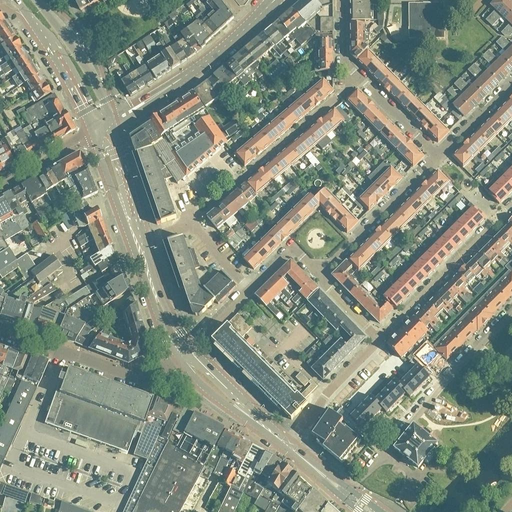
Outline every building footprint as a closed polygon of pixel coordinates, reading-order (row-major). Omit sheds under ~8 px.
[(108,0),(77,0),(75,1),(80,10),(89,5),(90,5),(98,0),(101,0),(104,3),(108,0)] [(233,16),(219,0),(209,0),(207,3),(212,9),(211,11),(212,12),(214,11),(226,25),(234,18),(233,16)] [(321,7),(315,0),(302,0),(301,2),(312,15),(321,7)] [(371,21),(370,7),(376,7),(375,0),(350,0),(350,21),(371,21)] [(488,24),(510,1),(508,0),(496,0),(492,5),(496,10),(485,21),(488,24)] [(506,19),(511,13),(511,3),(510,1),(488,24),(492,27),(503,16),(506,19)] [(312,15),(301,2),(293,9),(291,10),(304,22),(312,15)] [(409,38),(444,38),(444,3),(408,3),(409,38)] [(304,22),(291,10),(285,15),(308,40),(315,34),(310,29),(306,32),(305,31),(301,27),(305,23),(304,22)] [(226,25),(214,11),(212,12),(209,15),(207,13),(205,14),(203,11),(201,13),(202,14),(206,18),(219,31),(221,29),(226,25)] [(219,31),(206,18),(202,14),(201,13),(197,17),(195,18),(200,23),(198,25),(211,39),(219,31)] [(504,36),(511,27),(511,13),(506,19),(511,23),(501,33),(504,36)] [(308,40),(285,15),(279,21),(296,39),(302,45),(308,40)] [(333,32),(333,18),(320,18),(320,32),(333,32)] [(0,34),(9,29),(3,19),(0,21),(0,34)] [(167,28),(174,24),(171,19),(164,23),(167,28)] [(296,39),(279,21),(272,26),(282,38),(284,40),(285,41),(289,45),(296,39)] [(211,39),(198,25),(196,23),(192,26),(188,22),(184,25),(202,49),(205,47),(205,44),(210,39),(211,39)] [(364,30),(364,24),(350,24),(350,34),(368,34),(368,30),(364,30)] [(202,49),(184,25),(177,29),(181,34),(195,54),(202,49)] [(284,40),(282,38),(272,26),(264,33),(282,55),(283,55),(286,59),(289,56),(286,52),(287,51),(281,44),(285,41),(284,40)] [(0,44),(1,46),(16,37),(15,37),(9,29),(0,34),(0,44)] [(282,55),(264,33),(258,38),(269,51),(272,48),(280,57),(282,55)] [(391,44),(387,40),(387,39),(384,33),(379,38),(388,46),(391,44)] [(195,54),(181,34),(174,39),(177,44),(177,45),(187,60),(195,54)] [(369,49),(364,44),(369,41),(369,34),(368,34),(350,34),(350,55),(356,61),(367,50),(369,49)] [(154,43),(149,36),(142,41),(146,48),(154,43)] [(332,51),(332,41),(332,36),(315,36),(315,51),(332,51)] [(21,47),(21,46),(16,37),(1,46),(7,55),(21,47)] [(511,46),(502,37),(500,39),(511,51),(511,46)] [(269,51),(258,38),(251,44),(262,57),(269,51)] [(511,51),(500,39),(496,43),(506,54),(503,57),(511,66),(511,51)] [(187,60),(177,45),(173,47),(168,40),(165,42),(163,40),(163,41),(180,65),(187,60)] [(180,65),(163,41),(156,45),(159,50),(162,55),(172,69),(179,65),(180,65)] [(136,44),(140,51),(145,48),(141,42),(136,44)] [(262,57),(251,44),(245,49),(256,62),(262,57)] [(0,68),(2,71),(27,56),(21,47),(7,55),(10,60),(0,66),(0,68)] [(256,62),(245,49),(239,54),(255,74),(255,73),(259,78),(262,75),(256,69),(260,66),(256,62)] [(365,69),(376,58),(367,50),(356,61),(365,69)] [(332,62),(332,51),(315,51),(315,57),(314,57),(314,61),(332,62)] [(511,69),(511,66),(503,57),(499,61),(488,51),(486,53),(507,75),(511,69)] [(507,75),(486,53),(482,57),(492,67),(489,71),(499,82),(507,75)] [(255,74),(239,54),(233,60),(248,78),(251,75),(252,76),(254,74),(255,74)] [(172,69),(162,55),(154,60),(164,75),(172,70),(172,69)] [(33,65),(27,56),(2,71),(4,75),(12,70),(15,76),(19,73),(19,74),(33,65)] [(154,81),(144,65),(139,56),(136,59),(141,67),(143,68),(138,72),(136,70),(146,86),(154,81)] [(285,61),(296,75),(302,69),(297,63),(295,65),(290,58),(285,61)] [(373,77),(384,67),(376,58),(365,69),(373,77)] [(164,75),(154,60),(146,65),(156,80),(164,75)] [(248,78),(233,60),(226,65),(240,82),(243,87),(247,84),(244,81),(248,78)] [(273,69),(279,64),(277,61),(270,66),(273,69)] [(332,71),(332,62),(314,61),(314,65),(315,65),(315,71),(332,71)] [(438,65),(433,61),(429,65),(433,70),(438,65)] [(284,69),(287,67),(282,62),(280,64),(279,64),(273,69),(267,74),(272,80),(284,69)] [(499,82),(489,71),(485,75),(474,64),(471,67),(492,89),(499,82)] [(39,74),(33,65),(19,74),(24,83),(39,74)] [(146,86),(136,70),(130,73),(129,71),(130,71),(126,65),(123,66),(130,77),(138,91),(146,86)] [(240,82),(226,65),(220,71),(234,87),(240,82)] [(381,86),(392,75),(384,67),(373,77),(381,86)] [(492,89),(471,67),(467,71),(478,81),(475,85),(485,96),(492,89)] [(138,91),(130,77),(126,79),(122,71),(117,74),(130,96),(138,91)] [(238,101),(242,98),(238,92),(234,87),(220,71),(207,81),(206,82),(218,98),(219,99),(225,106),(226,107),(226,106),(224,104),(227,102),(223,99),(228,95),(227,93),(230,91),(238,101)] [(44,83),(39,74),(24,83),(30,92),(45,83),(44,83)] [(389,94),(400,83),(392,75),(381,86),(383,88),(389,94)] [(485,96),(475,85),(471,89),(460,78),(457,81),(478,103),(485,96)] [(333,91),(329,86),(323,79),(314,87),(324,99),(333,91)] [(464,95),(461,98),(461,99),(471,110),(478,103),(457,81),(454,85),(464,95)] [(218,98),(206,82),(194,92),(206,108),(215,100),(218,98)] [(51,93),(49,89),(45,83),(30,92),(36,102),(51,93)] [(397,102),(408,91),(400,83),(389,94),(397,102)] [(324,99),(314,87),(305,95),(315,106),(321,102),(324,99)] [(461,99),(461,98),(450,88),(447,91),(453,98),(449,102),(450,102),(453,106),(454,107),(464,116),(464,117),(471,110),(461,99)] [(249,98),(251,96),(246,91),(244,93),(241,90),(238,92),(242,98),(247,104),(251,100),(249,98)] [(355,109),(366,98),(360,92),(357,90),(346,101),(355,109)] [(405,110),(416,99),(408,91),(397,102),(405,110)] [(181,100),(178,102),(192,122),(195,126),(201,121),(209,116),(192,92),(181,100)] [(278,98),(273,92),(266,97),(271,104),(274,101),(278,98)] [(448,100),(443,96),(440,93),(437,96),(437,95),(434,98),(442,106),(448,100)] [(65,112),(64,111),(57,99),(54,94),(25,111),(27,113),(35,108),(44,122),(44,124),(65,112)] [(315,106),(305,95),(297,102),(306,114),(315,106),(315,107),(315,106)] [(368,101),(366,98),(355,109),(363,117),(374,106),(368,101)] [(413,118),(424,107),(416,99),(405,110),(413,118)] [(511,120),(511,118),(511,104),(508,101),(500,109),(511,120)] [(169,107),(157,115),(171,136),(173,135),(176,133),(192,122),(178,102),(169,107)] [(306,114),(297,102),(288,109),(298,121),(306,114)] [(421,126),(432,115),(428,111),(432,107),(428,104),(424,107),(413,118),(421,125),(421,126)] [(343,120),(347,117),(347,116),(338,106),(334,109),(325,116),(335,129),(344,121),(343,120)] [(374,107),(374,106),(363,117),(371,126),(382,115),(374,107)] [(260,107),(255,112),(258,115),(263,110),(260,107)] [(464,116),(454,107),(451,110),(461,119),(464,116)] [(26,112),(24,108),(16,112),(18,116),(26,112)] [(54,141),(44,124),(44,122),(35,108),(27,113),(22,115),(25,121),(29,126),(33,133),(34,134),(42,148),(54,141)] [(298,121),(288,109),(279,117),(289,128),(298,121)] [(511,120),(500,109),(492,117),(503,128),(511,120)] [(75,130),(70,120),(65,111),(64,111),(65,112),(44,124),(54,141),(64,136),(75,130)] [(157,115),(149,120),(151,123),(152,125),(158,135),(162,141),(166,138),(172,146),(177,142),(173,135),(171,136),(157,115)] [(379,134),(390,123),(382,115),(371,126),(379,134)] [(430,134),(440,123),(432,115),(421,126),(427,132),(430,134)] [(209,116),(201,121),(216,142),(220,146),(220,147),(225,144),(226,143),(227,142),(227,141),(225,138),(216,126),(209,116)] [(335,129),(325,116),(316,124),(326,136),(335,129)] [(289,128),(279,117),(270,124),(280,136),(289,128)] [(503,128),(492,117),(484,125),(495,136),(503,128)] [(201,121),(195,126),(199,133),(200,132),(214,153),(216,151),(220,147),(220,146),(216,142),(201,121)] [(224,128),(224,130),(228,135),(229,137),(240,129),(235,121),(224,128)] [(151,123),(140,130),(152,149),(158,159),(173,177),(178,184),(178,183),(183,179),(194,169),(189,164),(178,147),(180,145),(177,142),(172,146),(166,138),(162,141),(158,135),(152,125),(151,123)] [(221,123),(216,126),(225,138),(228,135),(224,130),(224,128),(221,123)] [(379,134),(388,142),(399,131),(390,123),(379,134)] [(438,142),(448,133),(449,132),(448,131),(440,123),(430,134),(438,142)] [(280,136),(270,124),(261,132),(271,143),(280,136)] [(326,136),(316,124),(307,131),(317,143),(323,150),(331,142),(326,136)] [(495,136),(484,125),(476,132),(487,143),(495,136)] [(42,148),(34,134),(33,133),(29,126),(22,130),(35,152),(42,148)] [(35,152),(22,130),(20,127),(13,131),(28,156),(35,152)] [(28,156),(13,131),(13,130),(6,135),(8,138),(10,142),(20,161),(21,161),(28,156)] [(140,130),(130,137),(135,153),(132,154),(137,168),(153,215),(157,225),(176,218),(163,180),(171,178),(158,159),(152,149),(140,130)] [(317,143),(307,131),(298,139),(309,151),(317,143)] [(396,151),(407,140),(399,131),(388,142),(396,151)] [(199,133),(192,137),(203,153),(207,158),(209,157),(212,154),(214,153),(200,132),(199,133)] [(271,143),(261,132),(253,139),(262,151),(271,143)] [(479,151),(487,143),(476,132),(468,140),(479,151)] [(192,137),(185,142),(199,163),(200,164),(203,162),(206,159),(207,158),(203,153),(192,137)] [(20,161),(10,142),(8,138),(0,141),(14,165),(20,161)] [(257,156),(263,151),(262,151),(253,139),(244,147),(254,158),(257,156)] [(309,151),(298,139),(290,146),(300,158),(309,151)] [(14,165),(0,141),(0,140),(0,171),(4,169),(14,165)] [(404,159),(415,148),(413,145),(407,140),(396,151),(404,159)] [(468,140),(463,146),(460,148),(471,159),(479,151),(468,140)] [(180,145),(178,147),(189,164),(194,169),(197,167),(200,164),(199,163),(185,142),(180,145)] [(379,150),(376,147),(376,146),(372,142),(369,145),(374,149),(373,150),(376,153),(379,150)] [(300,158),(290,146),(281,154),(291,166),(300,158)] [(254,158),(244,147),(235,154),(245,166),(254,158)] [(413,168),(424,157),(415,148),(404,159),(413,168)] [(471,159),(460,148),(452,156),(463,167),(471,159)] [(87,168),(79,152),(65,160),(73,175),(87,168)] [(291,166),(281,154),(272,161),(282,173),(291,166)] [(73,175),(65,160),(57,164),(65,179),(70,176),(73,175)] [(272,161),(264,168),(263,168),(273,181),(282,173),(272,161)] [(398,174),(393,170),(388,166),(384,162),(376,170),(394,187),(394,186),(402,178),(398,174)] [(322,168),(318,163),(314,167),(317,172),(322,168)] [(65,179),(57,164),(50,169),(59,184),(60,183),(65,193),(66,192),(75,187),(70,176),(65,179)] [(477,175),(482,170),(479,166),(473,172),(477,175)] [(97,193),(94,187),(87,168),(73,175),(70,176),(75,187),(77,188),(81,195),(83,200),(85,198),(97,193)] [(273,181),(263,168),(257,173),(257,174),(254,176),(264,188),(273,181)] [(336,177),(341,172),(339,168),(330,177),(333,180),(336,177)] [(59,184),(50,169),(43,173),(52,188),(55,186),(60,196),(65,193),(60,183),(59,184)] [(376,170),(368,178),(374,184),(385,195),(388,192),(394,187),(376,170)] [(402,178),(406,174),(402,170),(400,172),(398,174),(402,178)] [(511,171),(511,170),(503,178),(511,186),(511,171)] [(448,181),(438,171),(430,179),(440,190),(448,183),(449,182),(448,181)] [(52,188),(43,173),(36,177),(51,202),(54,200),(51,195),(54,193),(52,188)] [(493,182),(507,196),(511,190),(511,186),(503,178),(499,173),(492,181),(493,182)] [(264,188),(254,176),(246,183),(256,195),(264,188)] [(51,202),(36,177),(21,186),(29,199),(30,202),(35,210),(37,214),(41,219),(41,220),(49,216),(44,208),(51,204),(51,202)] [(430,179),(427,182),(426,182),(421,187),(432,198),(440,190),(430,179)] [(288,189),(292,185),(290,182),(281,190),(284,193),(286,191),(288,189)] [(499,204),(507,196),(493,182),(486,190),(489,193),(488,193),(499,204)] [(256,195),(246,183),(238,190),(249,203),(256,197),(256,196),(256,195)] [(385,195),(374,184),(366,192),(377,203),(383,198),(382,198),(385,195)] [(30,202),(29,199),(21,186),(10,192),(18,206),(18,205),(24,215),(28,213),(24,207),(22,208),(21,207),(30,202)] [(352,195),(348,190),(344,186),(335,195),(338,198),(341,195),(343,197),(346,195),(349,197),(352,195)] [(83,200),(81,195),(77,188),(75,187),(66,192),(80,216),(90,210),(89,208),(83,200)] [(432,198),(421,187),(413,195),(424,206),(432,198)] [(325,189),(314,199),(319,205),(322,208),(333,197),(325,189)] [(249,203),(238,190),(230,197),(241,209),(249,203)] [(275,200),(284,193),(281,190),(272,197),(275,200)] [(47,230),(41,220),(41,219),(32,225),(30,226),(24,215),(18,205),(18,206),(10,192),(2,197),(10,213),(13,217),(22,231),(27,228),(30,232),(34,229),(41,241),(50,235),(47,230)] [(377,203),(366,192),(358,200),(360,202),(365,207),(369,211),(377,203)] [(309,194),(300,202),(311,213),(319,205),(314,199),(309,194)] [(424,206),(413,195),(405,203),(416,214),(424,206)] [(0,233),(10,249),(9,249),(14,254),(19,251),(12,237),(21,232),(14,220),(13,217),(10,213),(2,197),(0,198),(0,233)] [(241,209),(230,197),(223,203),(233,216),(238,212),(240,215),(239,215),(241,217),(242,216),(242,217),(245,214),(241,209)] [(330,216),(341,205),(333,197),(322,208),(325,211),(330,216)] [(311,213),(300,202),(292,210),(303,221),(311,213)] [(237,220),(233,216),(223,203),(215,210),(225,222),(229,227),(237,220)] [(416,214),(405,203),(397,211),(408,223),(416,214)] [(336,222),(338,224),(350,213),(341,205),(330,216),(336,222)] [(485,218),(474,207),(466,215),(477,226),(485,218)] [(98,215),(96,209),(91,212),(90,210),(80,216),(79,216),(84,228),(87,227),(100,219),(98,215)] [(84,228),(79,216),(78,214),(76,215),(73,210),(66,214),(73,227),(75,226),(76,228),(77,228),(84,228)] [(225,222),(215,210),(207,217),(217,229),(225,222)] [(303,221),(292,210),(284,218),(295,229),(303,221)] [(400,231),(408,223),(397,211),(389,220),(400,231)] [(358,222),(354,217),(350,213),(338,224),(347,233),(358,222)] [(28,219),(32,225),(41,219),(37,214),(28,219)] [(73,227),(66,214),(60,218),(67,230),(73,227)] [(253,219),(256,222),(258,225),(262,221),(259,218),(256,215),(253,219)] [(477,226),(466,215),(465,216),(459,222),(470,233),(477,226)] [(295,229),(284,218),(276,226),(287,237),(295,229)] [(85,240),(104,228),(100,219),(87,227),(89,232),(83,236),(77,239),(79,243),(85,240)] [(400,231),(389,220),(381,227),(380,228),(391,239),(394,236),(400,231)] [(470,233),(459,222),(457,224),(451,230),(462,241),(470,233)] [(511,226),(510,224),(502,231),(511,240),(511,226)] [(235,233),(239,230),(241,228),(239,225),(233,230),(235,233)] [(287,237),(276,226),(268,234),(278,245),(287,237)] [(94,245),(107,237),(104,228),(85,240),(79,243),(80,247),(87,244),(92,240),(94,245)] [(385,245),(391,239),(380,228),(375,233),(372,236),(383,247),(385,245)] [(224,237),(227,241),(234,234),(231,230),(224,237)] [(246,237),(239,230),(235,233),(235,234),(241,242),(246,237)] [(462,241),(451,230),(448,233),(444,237),(455,249),(462,241)] [(511,240),(502,231),(494,239),(506,249),(510,245),(511,246),(511,240)] [(10,249),(0,233),(0,254),(9,249),(10,249)] [(241,242),(235,234),(234,234),(227,241),(226,241),(234,249),(241,243),(241,242)] [(278,245),(268,234),(259,242),(270,253),(278,245)] [(201,289),(194,269),(200,267),(193,249),(188,251),(183,236),(163,243),(179,291),(184,289),(193,315),(199,316),(215,301),(218,304),(236,287),(222,272),(203,290),(201,289)] [(383,247),(372,236),(364,244),(375,255),(383,247)] [(401,243),(398,239),(394,236),(391,239),(399,246),(401,249),(404,246),(401,243)] [(92,257),(110,246),(111,245),(107,237),(94,245),(96,250),(91,253),(92,257)] [(436,245),(447,256),(455,249),(444,237),(436,245)] [(506,249),(494,239),(488,246),(502,260),(505,257),(502,254),(506,249)] [(259,242),(251,250),(262,261),(270,253),(259,242)] [(375,255),(364,244),(356,252),(367,263),(375,255)] [(447,256),(436,245),(432,249),(429,252),(440,264),(447,256)] [(96,266),(114,255),(110,246),(92,257),(89,259),(92,264),(79,271),(82,275),(91,269),(96,266)] [(393,257),(397,254),(401,249),(399,246),(391,254),(393,257)] [(502,260),(488,246),(480,253),(491,264),(496,259),(504,267),(506,264),(505,263),(503,261),(502,260)] [(0,272),(18,260),(14,254),(9,249),(0,254),(0,272)] [(262,261),(251,250),(243,259),(254,270),(262,261)] [(367,263),(356,252),(348,260),(359,271),(367,263)] [(440,264),(429,252),(424,257),(421,260),(432,271),(440,264)] [(491,264),(480,253),(473,260),(488,275),(492,279),(495,276),(487,268),(491,264)] [(30,272),(36,268),(27,254),(18,260),(0,272),(0,276),(2,279),(17,268),(27,282),(34,276),(30,272)] [(101,273),(105,271),(117,263),(114,255),(96,266),(91,270),(93,273),(98,270),(100,273),(101,272),(101,273)] [(47,277),(60,267),(51,256),(36,268),(30,272),(34,276),(39,283),(47,277)] [(417,264),(414,268),(425,279),(432,271),(421,260),(417,264)] [(488,275),(473,260),(466,267),(476,277),(477,279),(481,274),(485,278),(488,275)] [(299,271),(290,261),(277,274),(283,279),(287,275),(291,279),(299,271)] [(333,277),(341,286),(349,278),(350,279),(353,277),(351,275),(354,273),(350,269),(352,268),(346,262),(334,274),(333,277)] [(124,277),(118,264),(118,265),(109,270),(113,277),(110,279),(112,283),(123,277),(124,277)] [(476,277),(466,267),(465,266),(458,273),(463,278),(462,279),(468,285),(476,277)] [(425,279),(414,268),(410,271),(406,275),(417,286),(425,279)] [(96,292),(112,283),(110,279),(105,271),(101,273),(103,276),(85,287),(90,295),(96,292)] [(309,280),(299,271),(291,279),(300,288),(309,280)] [(373,277),(377,273),(374,271),(367,277),(370,280),(373,277)] [(511,274),(509,271),(508,271),(501,279),(511,290),(511,274)] [(463,278),(458,273),(450,281),(470,301),(473,298),(464,289),(468,285),(462,279),(463,278)] [(288,285),(283,279),(277,274),(270,281),(289,300),(292,297),(284,289),(288,285)] [(417,286),(406,275),(402,279),(399,283),(410,294),(417,286)] [(96,292),(105,306),(129,289),(123,277),(112,283),(96,292)] [(357,284),(354,281),(356,280),(353,277),(350,279),(349,278),(341,286),(351,295),(359,287),(357,285),(357,284)] [(511,293),(511,290),(501,279),(493,286),(506,299),(511,293)] [(318,289),(309,280),(300,288),(296,292),(298,294),(291,300),(295,304),(302,296),(307,300),(318,289)] [(289,300),(270,281),(262,289),(273,299),(277,295),(287,306),(291,302),(289,300)] [(470,301),(450,281),(448,283),(443,288),(454,299),(458,295),(465,301),(460,306),(463,308),(470,301)] [(410,294),(399,283),(398,283),(391,290),(402,301),(410,294)] [(33,303),(53,292),(47,285),(26,300),(24,301),(25,301),(19,323),(26,326),(32,308),(33,303)] [(506,299),(493,286),(486,294),(499,307),(506,299)] [(43,331),(56,336),(67,310),(78,303),(89,296),(90,295),(85,287),(66,299),(64,296),(52,303),(41,311),(40,310),(39,316),(46,318),(43,331)] [(364,291),(362,292),(359,288),(360,288),(359,287),(351,295),(360,305),(369,297),(366,295),(367,294),(364,291)] [(454,299),(443,288),(435,296),(450,310),(453,307),(450,304),(454,299)] [(273,299),(262,289),(255,296),(265,307),(266,306),(279,320),(283,317),(269,303),(273,299)] [(60,290),(53,294),(56,299),(63,295),(60,290)] [(402,301),(391,290),(383,298),(394,309),(402,301)] [(315,309),(326,298),(319,291),(308,302),(315,309)] [(0,311),(4,299),(4,298),(8,294),(7,293),(3,296),(2,294),(0,295),(0,311)] [(499,307),(486,294),(478,301),(491,314),(499,307)] [(126,309),(134,302),(132,295),(131,295),(121,304),(126,309)] [(89,296),(78,303),(67,310),(56,336),(74,343),(85,325),(88,323),(100,314),(89,296)] [(450,310),(435,296),(428,303),(440,314),(444,310),(447,312),(450,310)] [(378,308),(374,303),(375,302),(372,299),(371,299),(369,297),(360,305),(371,315),(378,308)] [(0,317),(19,323),(25,301),(24,301),(26,300),(19,298),(17,303),(4,299),(0,311),(0,317)] [(322,316),(333,305),(326,298),(315,309),(322,316)] [(491,314),(478,301),(471,309),(485,323),(492,315),(491,314)] [(124,320),(139,315),(135,303),(117,319),(119,322),(122,319),(122,318),(123,317),(124,320)] [(440,314),(428,303),(421,310),(441,330),(444,327),(436,318),(440,314)] [(329,323),(340,312),(333,305),(322,316),(329,323)] [(379,324),(392,311),(386,305),(381,311),(378,308),(371,315),(379,324)] [(109,313),(113,318),(122,311),(118,306),(109,313)] [(32,308),(26,326),(35,328),(39,316),(40,310),(32,308)] [(485,323),(471,309),(463,316),(477,330),(485,323)] [(441,330),(421,310),(414,317),(425,329),(430,324),(438,333),(441,330)] [(333,328),(336,331),(339,328),(348,320),(340,312),(329,323),(333,328)] [(295,396),(266,367),(239,340),(251,328),(238,314),(211,340),(216,344),(214,346),(280,412),(282,411),(290,419),(291,418),(292,419),(307,404),(304,400),(317,386),(311,380),(309,382),(300,373),(295,378),(304,387),(308,383),(311,385),(300,396),(297,394),(295,396)] [(142,326),(139,315),(124,320),(125,323),(123,324),(125,332),(127,331),(142,326)] [(43,331),(46,318),(39,316),(35,328),(36,328),(43,331)] [(477,330),(463,316),(456,324),(468,337),(476,329),(477,330)] [(414,345),(428,332),(425,329),(414,317),(406,325),(406,326),(400,331),(414,345)] [(357,329),(348,320),(339,328),(336,331),(337,332),(338,331),(340,332),(343,329),(349,335),(350,337),(357,329)] [(81,346),(91,331),(94,329),(88,323),(85,325),(74,343),(81,346)] [(328,333),(333,328),(329,323),(324,328),(328,333)] [(468,337),(456,324),(448,331),(461,344),(468,337)] [(88,349),(95,339),(99,335),(103,331),(98,325),(94,329),(91,331),(81,346),(88,349)] [(145,338),(142,326),(127,331),(128,335),(126,335),(128,342),(129,344),(145,338)] [(314,333),(319,339),(324,335),(318,329),(314,333)] [(366,338),(357,329),(350,337),(349,335),(342,342),(346,346),(346,347),(351,352),(366,338)] [(102,354),(108,338),(110,333),(104,330),(103,331),(99,335),(95,339),(88,349),(102,354)] [(400,331),(387,345),(401,359),(414,345),(400,331)] [(461,344),(448,331),(440,339),(454,352),(461,344)] [(135,360),(126,344),(124,340),(120,337),(118,342),(119,343),(113,358),(127,364),(135,360)] [(113,358),(119,343),(118,342),(108,338),(102,354),(113,358)] [(135,360),(141,356),(146,341),(145,338),(129,344),(126,344),(135,360)] [(454,352),(440,339),(433,346),(446,360),(448,358),(454,352)] [(342,342),(341,340),(333,348),(344,359),(351,352),(346,347),(346,346),(342,342)] [(427,344),(418,354),(425,361),(423,364),(426,367),(438,355),(427,344)] [(0,371),(1,369),(8,349),(0,346),(0,371)] [(308,358),(314,352),(310,348),(304,354),(308,358)] [(337,366),(344,359),(333,348),(326,355),(337,366)] [(0,385),(4,377),(8,378),(19,352),(8,349),(1,369),(0,371),(0,385)] [(24,374),(31,356),(19,352),(8,378),(1,395),(2,395),(0,399),(0,404),(4,406),(16,379),(21,381),(24,374)] [(311,359),(306,363),(323,380),(337,366),(326,355),(317,365),(311,359)] [(0,427),(0,456),(4,458),(40,381),(48,361),(31,356),(24,374),(21,381),(0,427)] [(399,385),(398,385),(406,393),(410,398),(430,377),(418,365),(399,385)] [(144,423),(153,399),(145,396),(91,377),(69,369),(67,368),(67,369),(66,371),(63,373),(61,372),(57,381),(59,382),(44,424),(67,432),(69,433),(86,439),(88,439),(89,440),(90,440),(108,446),(108,447),(110,447),(123,452),(127,453),(135,432),(140,434),(144,423)] [(375,400),(383,408),(382,409),(383,410),(386,413),(405,394),(406,393),(398,385),(399,385),(395,380),(375,400)] [(371,396),(351,416),(363,428),(382,409),(383,408),(375,400),(371,396)] [(158,437),(174,406),(153,399),(144,423),(140,434),(133,455),(147,460),(148,458),(159,437),(158,437)] [(172,432),(183,410),(174,406),(158,437),(159,437),(167,441),(172,432)] [(339,426),(343,421),(343,420),(350,427),(354,423),(340,409),(335,415),(327,409),(310,433),(319,440),(316,443),(325,450),(342,428),(339,426)] [(182,437),(194,415),(193,414),(183,410),(172,432),(182,437)] [(132,511),(178,511),(180,510),(183,505),(185,499),(191,489),(198,475),(203,466),(223,430),(207,421),(194,415),(182,437),(172,432),(167,441),(132,511)] [(432,450),(436,445),(437,444),(436,443),(428,438),(431,434),(425,429),(424,429),(422,432),(414,426),(413,425),(412,426),(412,427),(408,432),(408,431),(399,443),(395,448),(394,449),(395,450),(403,456),(404,457),(408,461),(408,460),(409,461),(417,467),(418,468),(419,467),(423,462),(424,461),(428,465),(436,455),(432,451),(433,450),(432,450)] [(361,441),(346,428),(344,430),(342,428),(325,450),(342,464),(361,441)] [(213,471),(224,451),(233,435),(224,430),(223,430),(203,466),(213,471)] [(232,456),(241,439),(240,438),(233,435),(224,451),(213,471),(214,471),(213,474),(220,478),(227,465),(228,466),(230,463),(228,462),(232,456)] [(132,511),(167,441),(159,437),(148,458),(147,460),(144,467),(145,467),(123,511),(132,511)] [(220,478),(218,481),(229,487),(242,462),(251,445),(241,439),(232,456),(228,462),(230,463),(228,466),(227,465),(220,478)] [(254,469),(264,452),(251,445),(242,462),(229,487),(230,488),(228,491),(229,491),(218,511),(233,511),(242,493),(238,491),(244,479),(245,479),(247,476),(248,476),(253,468),(254,469)] [(272,456),(264,452),(254,469),(253,468),(248,476),(250,477),(242,493),(257,500),(262,490),(255,485),(272,456)] [(255,485),(262,490),(268,481),(279,463),(280,462),(272,456),(255,485)] [(280,464),(279,463),(268,481),(262,490),(257,500),(254,505),(265,511),(274,494),(276,493),(291,473),(280,464)] [(203,466),(198,475),(207,480),(211,473),(213,474),(214,471),(213,471),(203,466)] [(298,479),(291,473),(276,493),(274,494),(265,511),(276,511),(289,491),(298,479)] [(198,475),(191,489),(202,495),(209,481),(207,480),(198,475)] [(285,511),(298,494),(305,485),(298,479),(289,491),(276,511),(285,511)] [(294,511),(295,511),(311,491),(305,485),(298,494),(285,511),(294,511)] [(6,486),(3,493),(11,496),(13,488),(6,486)] [(191,489),(188,494),(199,500),(202,495),(191,489)] [(320,511),(327,505),(311,491),(295,511),(294,511),(320,511)] [(188,494),(185,499),(196,505),(199,500),(188,494)] [(185,499),(183,505),(193,511),(196,505),(185,499)] [(59,511),(64,511),(67,503),(62,501),(61,504),(59,511)]
